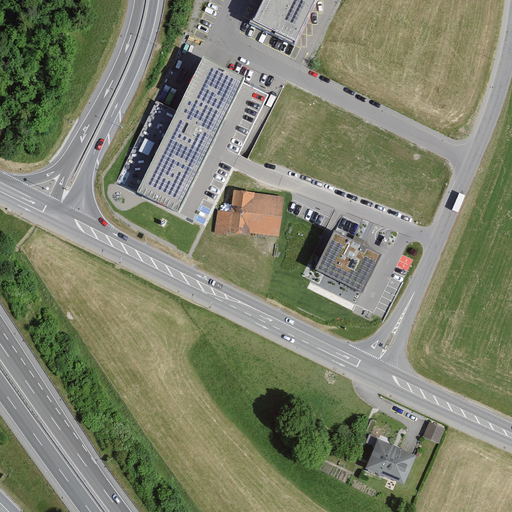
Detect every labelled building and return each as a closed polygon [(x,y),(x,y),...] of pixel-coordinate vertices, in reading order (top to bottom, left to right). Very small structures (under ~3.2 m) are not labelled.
[(262,0),(253,21),(295,41),(314,0),(262,0)] [(244,79),(203,58),(177,112),(137,191),(179,211),(244,79)] [(137,191),(177,112),(156,102),(117,181),(137,191)] [(284,195),(234,190),(231,210),(217,209),(215,230),(280,237),(284,195)] [(383,255),(334,231),(314,270),(363,294),(383,255)] [(442,430),(427,423),(420,437),(435,444),(442,430)] [(401,485),(412,457),(372,441),(361,470),(401,485)]
